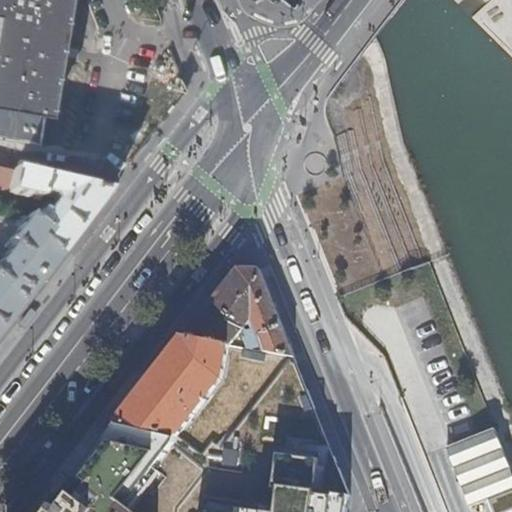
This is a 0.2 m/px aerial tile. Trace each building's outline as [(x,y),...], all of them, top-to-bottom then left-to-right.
[(50,113),(66,0),(0,0),(0,134),(46,142),(50,113)] [(42,244),(59,258),(110,193),(0,168),(0,192),(41,202),(43,197),(50,199),(51,202),(45,204),(33,220),(44,229),(41,235),(45,239),(42,244)] [(0,330),(2,332),(59,258),(42,244),(45,239),(41,235),(44,229),(33,220),(28,216),(23,222),(0,216),(0,223),(15,227),(18,229),(7,243),(12,247),(0,262),(0,330)] [(264,354),(298,359),(261,270),(242,273),(226,293),(189,341),(232,349),(246,351),(252,341),(246,335),(252,329),(258,346),(262,346),(264,354)] [(189,341),(122,426),(183,441),(227,380),(232,349),(189,341)] [(122,426),(55,511),(348,511),(298,359),(264,354),(246,351),(232,349),(227,380),(183,441),(122,426)] [(494,431),(455,446),(464,467),(455,471),(470,510),(511,494),(504,475),(510,473),(494,431)] [(464,467),(455,446),(447,450),(455,471),(464,467)]
